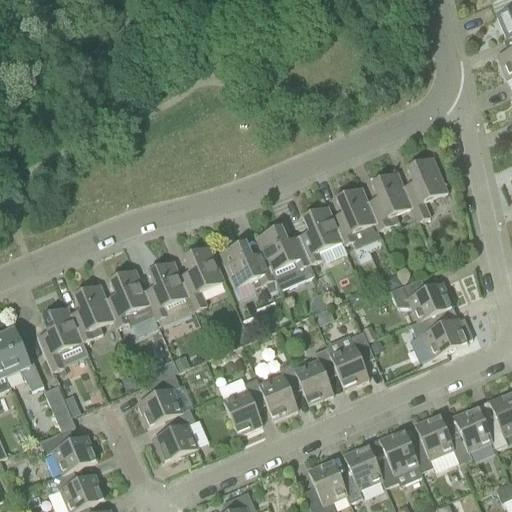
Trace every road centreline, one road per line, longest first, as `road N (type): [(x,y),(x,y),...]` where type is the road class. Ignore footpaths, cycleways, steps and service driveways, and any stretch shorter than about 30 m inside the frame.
road 1 (residential): [(0,283),(420,121),(444,91)]
road 2 (residential): [(163,509),(174,497),(490,366),(501,352)]
road 3 (residential): [(501,352),(510,339),(495,268),(461,118),(444,91)]
